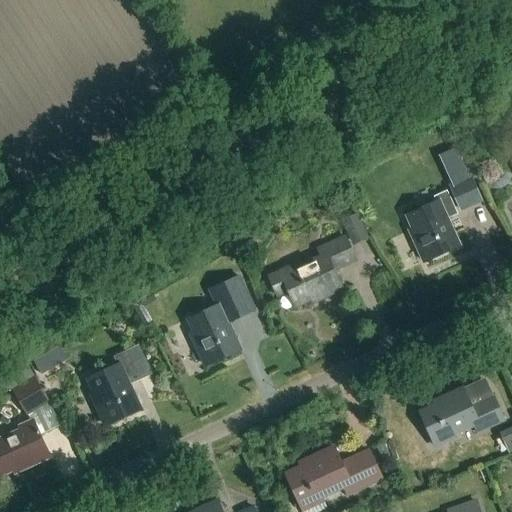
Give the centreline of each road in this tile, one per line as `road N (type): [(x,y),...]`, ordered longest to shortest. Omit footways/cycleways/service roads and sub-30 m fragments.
road 1 (secondary): [(0,294),(501,0)]
road 2 (residential): [(43,511),(511,296)]
